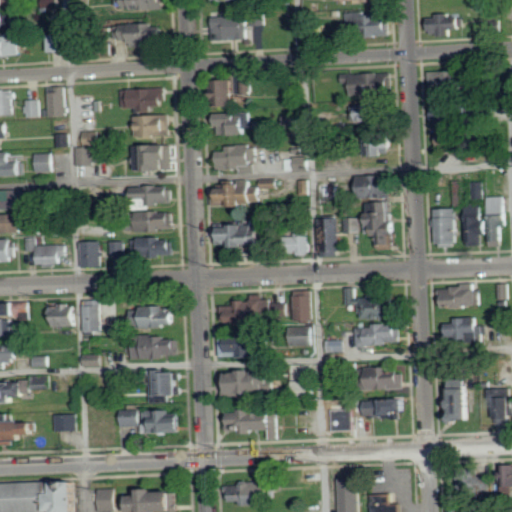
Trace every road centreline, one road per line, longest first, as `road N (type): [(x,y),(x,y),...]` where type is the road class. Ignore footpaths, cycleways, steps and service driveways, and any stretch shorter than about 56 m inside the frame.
road 1 (residential): [(0,285),(511,266)]
road 2 (tertiary): [(207,459),(186,0)]
road 3 (tertiary): [(407,0),(429,450)]
road 4 (residential): [(0,76),(409,54)]
road 5 (tertiary): [(207,459),(429,450)]
road 6 (tertiary): [(0,467),(207,459)]
